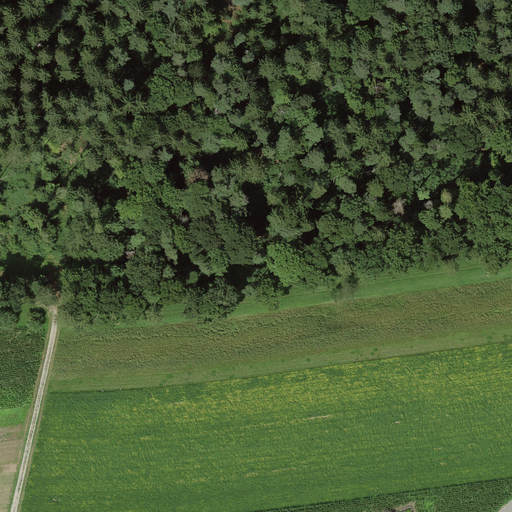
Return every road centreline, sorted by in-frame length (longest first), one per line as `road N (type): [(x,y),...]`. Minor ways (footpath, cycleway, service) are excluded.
road 1 (track): [(0,301),(35,303),(56,320),(87,320),(511,260)]
road 2 (track): [(230,132),(511,93)]
road 3 (track): [(14,511),(56,320)]
